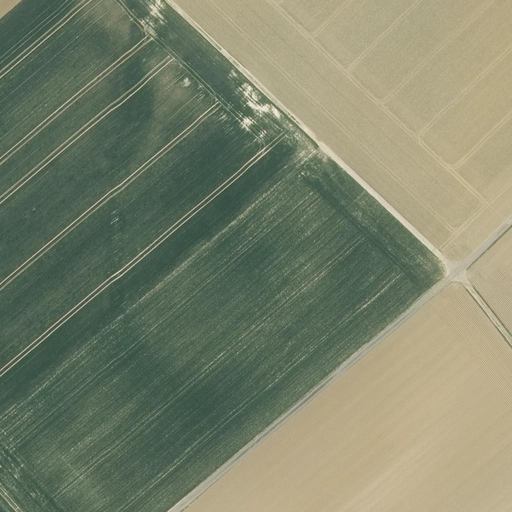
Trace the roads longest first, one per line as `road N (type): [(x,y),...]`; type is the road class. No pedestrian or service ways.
road 1 (track): [(453,274),(167,0)]
road 2 (unclassified): [(186,511),(453,274)]
